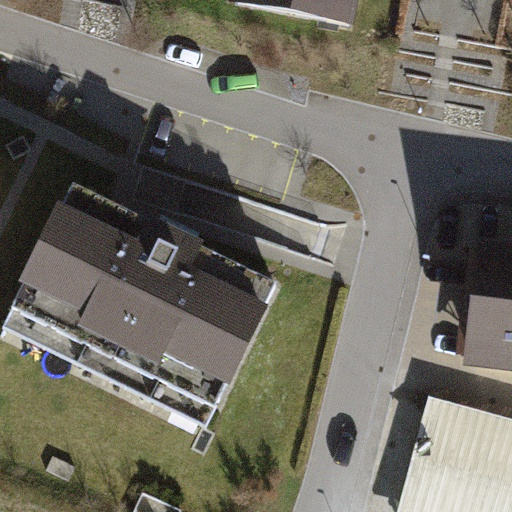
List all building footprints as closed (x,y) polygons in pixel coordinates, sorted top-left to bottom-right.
[(359,0),(221,0),(220,10),(353,36),(359,0)] [(63,181),(52,204),(135,243),(146,219),(63,181)] [(225,387),(264,305),(187,269),(198,245),(146,219),(135,243),(52,204),(15,282),(81,314),(74,328),(158,368),(163,357),(225,387)] [(511,236),(470,231),(453,359),(511,366),(511,236)] [(276,281),(198,245),(187,269),(264,305),(276,281)] [(0,327),(206,427),(225,387),(163,357),(158,368),(74,328),(81,314),(15,282),(0,311),(0,327)] [(511,511),(511,423),(431,402),(401,511),(511,511)] [(54,455),(46,470),(71,482),(78,467),(54,455)]
